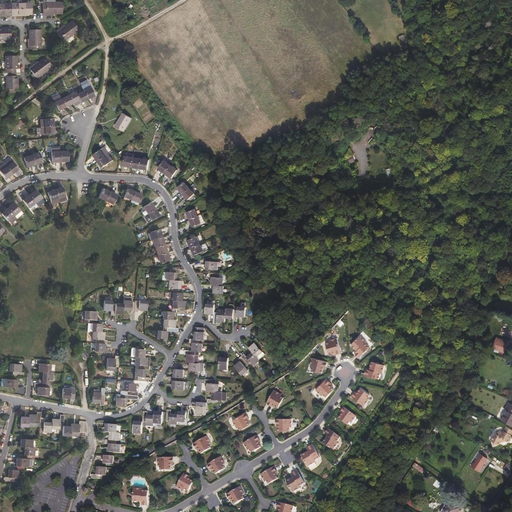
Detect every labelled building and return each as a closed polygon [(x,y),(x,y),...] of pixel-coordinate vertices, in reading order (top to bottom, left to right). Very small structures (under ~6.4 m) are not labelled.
[(63,1),(43,2),(44,14),(47,14),(47,13),(63,12),(63,1)] [(31,2),(21,2),(14,3),(14,6),(11,6),(7,6),(7,3),(0,3),(0,2),(0,13),(1,14),(7,14),(7,15),(11,15),(15,15),(15,13),(22,13),(31,13),(31,2)] [(93,28),(86,19),(79,24),(86,33),(93,28)] [(55,31),(63,41),(79,29),(72,20),(59,30),(58,28),(55,31)] [(0,38),(10,38),(10,27),(0,27),(0,38)] [(28,45),(28,49),(41,49),(40,29),(30,29),(30,45),(28,45)] [(511,30),(503,29),(501,37),(511,39),(511,30)] [(15,75),(15,71),(14,68),(16,68),(16,55),(5,55),(5,68),(6,68),(6,71),(6,75),(5,75),(6,88),(17,88),(16,75),(15,75)] [(31,65),(28,67),(35,77),(51,66),(44,57),(32,66),(31,65)] [(83,87),(85,91),(89,100),(95,97),(89,84),(83,87)] [(89,100),(85,91),(78,96),(81,103),(89,100)] [(76,93),(70,96),(73,104),(75,106),(81,103),(78,96),(76,93)] [(66,107),(63,99),(60,94),(52,97),(59,110),(66,107)] [(66,107),(73,104),(70,96),(63,99),(66,107)] [(116,128),(125,133),(132,119),(124,115),(116,128)] [(54,135),(54,127),(45,128),(46,135),(54,135)] [(99,162),(110,155),(104,148),(94,155),(99,162)] [(61,163),(61,153),(60,150),(52,150),(53,164),(61,163)] [(69,153),(61,153),(61,163),(70,162),(69,153)] [(41,154),(34,157),(37,166),(44,163),(41,154)] [(133,168),(135,159),(135,156),(127,154),(125,166),(133,168)] [(110,155),(99,162),(104,169),(114,161),(110,155)] [(37,166),(34,157),(25,161),(29,169),(37,166)] [(141,170),(143,161),(135,159),(133,168),(141,170)] [(12,160),(5,165),(13,174),(20,170),(15,164),(12,160)] [(152,162),(143,161),(141,170),(150,171),(152,162)] [(161,170),(167,174),(172,167),(166,163),(161,170)] [(13,174),(5,165),(0,168),(0,169),(7,179),(13,174)] [(172,167),(167,174),(174,179),(179,172),(172,167)] [(179,190),(185,195),(191,190),(185,184),(179,190)] [(113,185),(109,191),(117,195),(118,192),(115,190),(117,187),(113,185)] [(63,189),(56,192),(59,200),(60,204),(68,201),(63,189)] [(108,200),(112,193),(105,190),(102,197),(108,200)] [(191,190),(185,195),(190,201),(197,196),(191,190)] [(133,204),(134,201),(137,194),(130,191),(126,200),(133,204)] [(30,197),(36,204),(39,208),(45,203),(36,192),(30,197)] [(51,202),(59,200),(56,192),(49,194),(51,202)] [(112,193),(108,200),(115,204),(119,197),(112,193)] [(137,194),(134,201),(141,204),(144,197),(137,194)] [(30,209),(36,204),(30,197),(24,201),(30,209)] [(9,210),(18,220),(25,215),(16,205),(9,210)] [(162,218),(158,211),(154,205),(147,209),(151,216),(155,222),(162,218)] [(12,225),(18,220),(9,210),(3,214),(9,222),(10,221),(12,225)] [(189,214),(192,220),(200,216),(196,210),(189,214)] [(203,223),(200,216),(192,220),(196,227),(203,223)] [(155,241),(164,238),(162,232),(153,235),(155,241)] [(166,246),(164,238),(155,241),(157,249),(166,246)] [(191,242),(195,249),(203,245),(198,238),(191,242)] [(206,252),(203,245),(195,249),(199,256),(206,252)] [(166,246),(157,249),(160,257),(169,255),(166,246)] [(172,262),(169,255),(160,257),(162,265),(172,262)] [(214,264),(213,271),(223,272),(223,269),(226,269),(227,266),(214,264)] [(175,279),(181,280),(182,272),(173,271),(172,279),(175,279)] [(185,280),(181,280),(175,279),(174,287),(184,288),(185,280)] [(218,286),(225,287),(226,280),(222,280),(214,279),(213,286),(218,286)] [(225,287),(218,286),(217,295),(226,296),(227,287),(225,287)] [(178,299),(185,300),(186,291),(175,290),(174,296),(177,296),(176,299),(178,299)] [(185,300),(178,299),(177,307),(182,308),(188,308),(189,300),(185,300)] [(123,300),(123,304),(123,310),(131,311),(131,302),(131,300),(123,300)] [(247,309),(239,308),(239,312),(238,318),(246,319),(247,309)] [(166,318),(167,318),(175,319),(176,311),(166,310),(166,318)] [(228,310),(227,312),(227,319),(234,320),(235,312),(235,310),(228,310)] [(226,323),(227,319),(227,312),(220,312),(219,313),(219,322),(226,323)] [(175,319),(167,318),(167,326),(172,327),(178,327),(179,319),(175,319)] [(170,330),(160,329),(160,337),(169,338),(170,330)] [(203,343),(204,343),(206,344),(207,332),(198,331),(197,338),(203,339),(203,343)] [(359,351),(355,354),(360,359),(370,348),(366,344),(367,342),(361,336),(352,346),(356,350),(357,349),(359,351)] [(255,341),(257,344),(261,349),(265,347),(258,338),(255,341)] [(330,343),(327,343),(329,354),(333,353),(335,353),(336,354),(336,355),(342,353),(338,338),(330,341),(330,343)] [(203,352),(204,343),(203,343),(195,342),(194,351),(195,351),(203,352)] [(497,342),(494,350),(504,354),(507,345),(497,342)] [(251,348),(255,353),(258,357),(264,353),(261,349),(257,344),(251,348)] [(99,345),(98,353),(107,353),(107,345),(99,345)] [(137,356),(138,356),(146,357),(146,350),(137,349),(137,356)] [(261,361),(258,357),(255,353),(248,358),(252,363),(254,366),(261,361)] [(187,362),(191,363),(199,364),(200,356),(195,355),(188,354),(187,362)] [(321,368),(322,366),(324,366),(324,367),(328,361),(314,354),(310,361),(311,362),(309,366),(319,371),(321,368)] [(243,357),(249,365),(252,363),(248,358),(246,355),(243,357)] [(149,357),(146,357),(138,356),(137,364),(142,364),(148,365),(149,357)] [(116,364),(117,358),(109,357),(108,369),(115,370),(116,364)] [(246,368),(249,365),(243,357),(240,359),(243,363),(246,368)] [(228,370),(229,360),(222,359),(221,369),(228,370)] [(366,370),(365,376),(379,379),(381,373),(383,373),(385,365),(372,362),(371,368),(372,369),(371,371),(366,370)] [(198,371),(201,372),(201,364),(199,364),(191,363),(191,371),(198,371)] [(246,368),(243,363),(238,367),(244,376),(250,371),(246,368)] [(44,372),(50,372),(51,364),(46,364),(39,364),(38,371),(44,372)] [(8,372),(14,372),(20,373),(20,365),(9,365),(8,372)] [(142,369),(137,368),(136,376),(139,376),(145,377),(146,369),(142,369)] [(184,370),(174,369),(174,376),(184,377),(184,370)] [(53,373),(50,372),(44,372),(43,380),(50,381),(52,381),(53,373)] [(15,381),(4,380),(4,388),(15,389),(15,381)] [(334,391),(331,388),(330,386),(331,385),(327,380),(316,391),(322,397),(324,396),(326,399),(334,391)] [(125,381),(125,389),(129,389),(136,390),(137,382),(125,381)] [(184,382),(173,381),(173,388),(185,390),(185,382),(184,382)] [(45,388),(38,387),(37,395),(49,396),(50,388),(45,388)] [(71,388),(63,388),(62,398),(70,399),(71,390),(71,388)] [(356,392),(352,397),(364,407),(370,400),(368,398),(370,395),(361,389),(359,392),(358,394),(356,393),(356,392)] [(224,391),(220,391),(213,390),(213,398),(219,398),(223,399),(224,391)] [(272,407),(272,406),(273,405),(275,406),(279,408),(284,398),(281,396),(282,394),(274,390),(267,403),(272,407)] [(126,397),(119,396),(117,396),(116,404),(125,405),(126,397)] [(206,405),(199,404),(198,412),(207,412),(209,405),(206,405)] [(504,414),(511,417),(511,410),(503,406),(500,413),(504,414)] [(179,408),(178,411),(178,417),(186,418),(187,409),(179,408)] [(341,413),(343,414),(342,416),(339,419),(348,426),(350,423),(352,424),(357,417),(345,408),(341,413)] [(156,410),(155,414),(155,421),(163,422),(164,410),(156,410)] [(155,423),(155,421),(155,414),(148,413),(147,421),(147,423),(155,423)] [(251,425),(249,422),(248,420),(249,419),(250,419),(247,413),(233,421),(238,428),(239,427),(241,431),(251,425)] [(30,414),(30,417),(29,426),(37,426),(37,421),(38,414),(30,414)] [(510,431),(511,425),(511,417),(504,414),(499,426),(510,431)] [(29,426),(30,417),(22,417),(21,426),(29,427),(29,426)] [(85,419),(80,418),(80,423),(79,435),(85,435),(86,430),(88,431),(87,419),(85,419)] [(280,426),(280,428),(280,432),(291,431),(291,427),(293,427),(293,418),(277,419),(277,426),(278,426),(280,426)] [(53,427),(53,421),(45,420),(44,426),(44,429),(52,430),(53,427)] [(72,422),(72,426),(71,434),(79,435),(80,423),(72,422)] [(142,434),(143,423),(135,422),(135,433),(142,434)] [(106,433),(110,434),(117,434),(118,424),(107,424),(106,433)] [(71,434),(72,426),(64,425),(64,435),(71,436),(71,434)] [(327,438),(324,443),(334,451),(339,444),(337,443),(341,438),(329,429),(325,434),(329,437),(328,438),(327,438)] [(493,438),(490,446),(491,447),(492,451),(497,449),(498,450),(499,447),(504,445),(506,447),(507,445),(508,446),(510,441),(509,440),(511,435),(504,431),(501,437),(499,436),(496,437),(495,439),(493,438)] [(197,450),(198,449),(199,448),(201,450),(202,454),(212,448),(210,445),(212,444),(208,436),(194,444),(197,450)] [(261,441),(257,436),(244,443),(249,451),(250,450),(252,453),(262,448),(260,444),(259,442),(260,441),(261,441)] [(22,446),(27,447),(36,447),(38,448),(38,440),(22,439),(22,446)] [(307,453),(302,456),(309,467),(316,463),(315,461),(320,457),(313,445),(307,448),(310,452),(308,454),(307,453)] [(114,457),(105,456),(104,463),(114,464),(114,457)] [(481,456),(473,469),(480,473),(488,461),(481,456)] [(161,465),(161,469),(172,469),(172,465),(172,463),(174,463),(174,457),(159,457),(159,465),(161,465)] [(212,470),(213,469),(214,471),(216,474),(226,469),(224,465),(226,464),(222,457),(208,465),(211,470),(212,470)] [(107,468),(97,467),(96,475),(103,475),(106,475),(107,468)] [(277,475),(276,474),(277,473),(278,472),(275,467),(261,474),(265,482),(267,481),(269,485),(279,479),(277,475)] [(292,479),(286,482),(293,493),(301,488),(300,487),(305,484),(298,471),(292,474),(295,479),(293,480),(292,479)] [(192,479),(190,478),(191,477),(191,476),(185,473),(178,487),(185,491),(186,489),(190,491),(195,481),(192,479)] [(135,487),(134,500),(141,501),(141,499),(143,499),(143,504),(149,504),(150,490),(144,489),(144,488),(135,487)] [(231,500),(233,499),(234,501),(236,504),(246,498),(243,495),(245,494),(241,487),(228,494),(231,500)] [(278,509),(280,509),(279,511),(292,511),(294,506),(279,502),(278,509)] [(454,505),(450,502),(444,511),(458,511),(460,508),(458,507),(459,507),(458,505),(456,504),(455,504),(454,505)]
